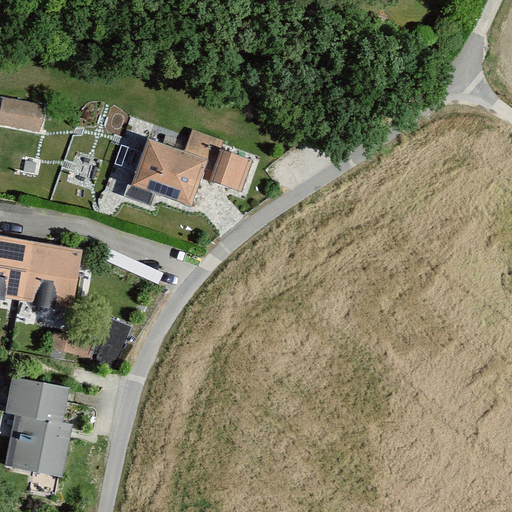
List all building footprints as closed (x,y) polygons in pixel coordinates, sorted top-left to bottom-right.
[(43,110),(3,102),(0,115),(0,127),(38,135),(43,110)] [(186,155),(150,142),(133,187),(190,207),(213,143),(193,136),(186,155)] [(250,162),(222,153),(211,184),(239,193),(250,162)] [(80,253),(0,240),(0,297),(71,309),(80,253)] [(90,343),(54,335),(50,352),(86,360),(90,343)] [(66,389),(12,379),(6,412),(19,415),(8,467),(61,477),(71,427),(59,425),(66,389)]
